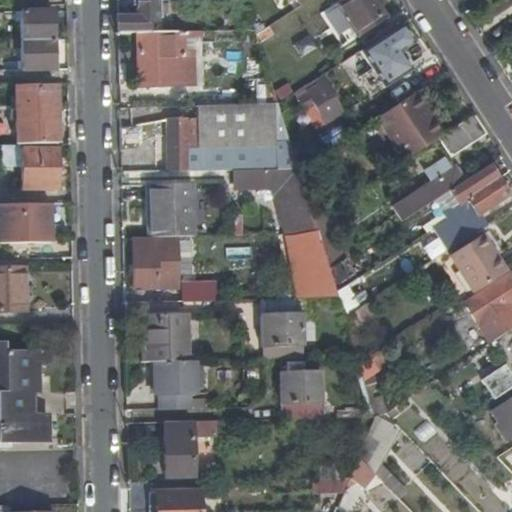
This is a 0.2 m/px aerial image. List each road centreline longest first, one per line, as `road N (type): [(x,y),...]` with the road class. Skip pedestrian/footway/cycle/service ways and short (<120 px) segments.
road 1 (residential): [(90,0),(103,511)]
road 2 (residential): [(423,0),(511,135)]
